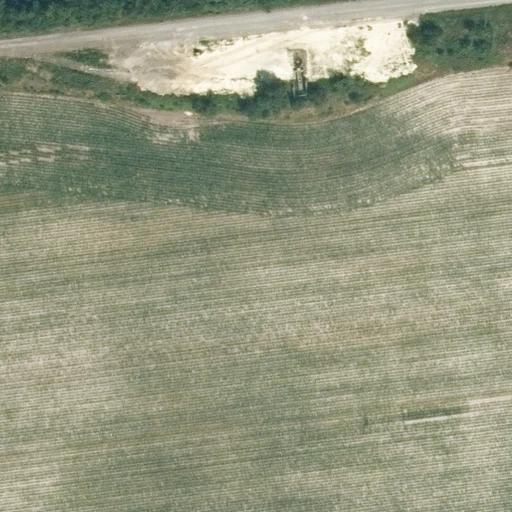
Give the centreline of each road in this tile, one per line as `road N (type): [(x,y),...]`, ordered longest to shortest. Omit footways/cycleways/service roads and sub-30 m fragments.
road 1 (track): [(433,0),(0,45)]
road 2 (track): [(15,44),(121,78),(157,81),(286,65)]
